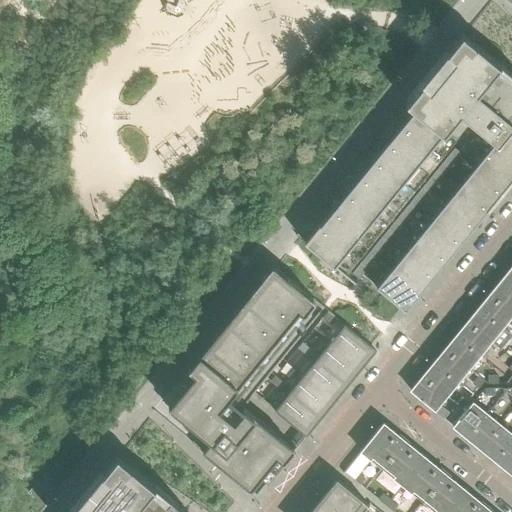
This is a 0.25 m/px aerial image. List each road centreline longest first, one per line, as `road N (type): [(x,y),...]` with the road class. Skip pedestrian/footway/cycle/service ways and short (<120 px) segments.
road 1 (residential): [(378,390),(511,226)]
road 2 (residential): [(511,499),(378,390)]
road 3 (residential): [(278,511),(378,390)]
road 4 (unknown): [(237,511),(132,416)]
